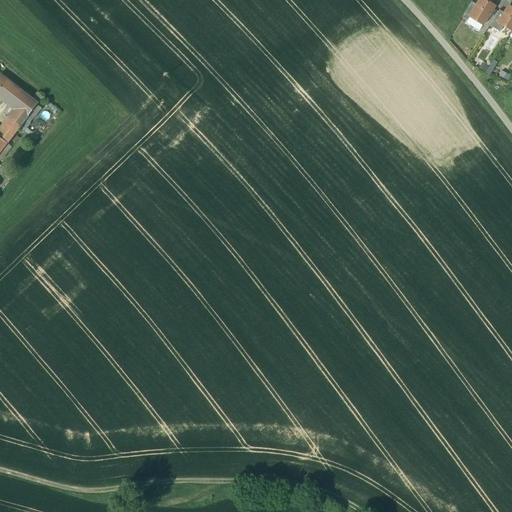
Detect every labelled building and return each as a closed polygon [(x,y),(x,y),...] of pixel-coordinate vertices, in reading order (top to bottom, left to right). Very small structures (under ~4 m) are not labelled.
[(479,0),(477,5),(470,16),(483,24),(495,6),(485,0),(479,0)] [(477,5),(472,2),(462,17),(468,20),(470,16),(477,5)] [(511,30),(511,7),(509,6),(504,13),(499,22),(504,25),(511,30)] [(499,10),(493,19),(498,23),(499,22),(504,13),(499,10)] [(498,23),(493,19),(489,25),(499,32),(504,25),(499,22),(498,23)] [(493,59),(487,71),(491,73),(497,61),(493,59)] [(4,83),(0,80),(0,94),(19,109),(0,133),(0,137),(7,143),(37,104),(6,80),(4,83)]
